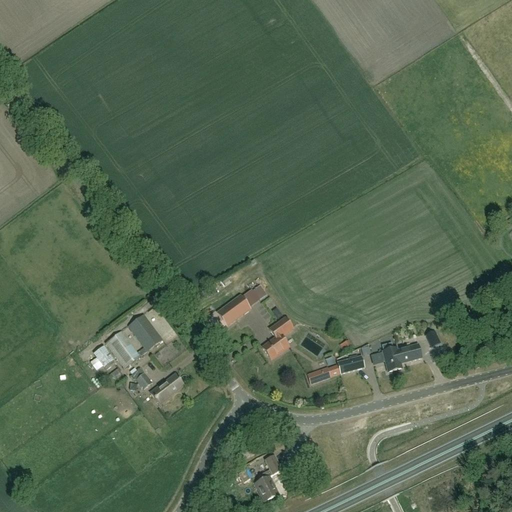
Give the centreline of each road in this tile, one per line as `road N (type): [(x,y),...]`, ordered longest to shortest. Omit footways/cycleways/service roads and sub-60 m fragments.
road 1 (unclassified): [(245,401),(0,78)]
road 2 (unclassified): [(245,401),(318,419),(511,369)]
road 3 (trunk): [(322,511),(511,419)]
road 4 (unclassified): [(181,511),(245,401)]
